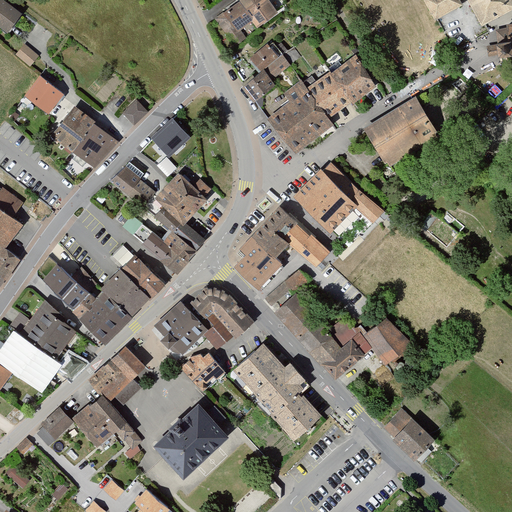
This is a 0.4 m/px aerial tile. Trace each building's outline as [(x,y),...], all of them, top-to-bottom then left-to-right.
[(0,0),(0,27),(8,33),(22,13),(1,0),(0,0)] [(280,12),(270,0),(236,0),(222,11),(237,30),(250,19),(257,29),(280,12)] [(461,0),(425,0),(436,20),(464,5),(461,0)] [(511,0),(470,0),(483,24),(511,7),(511,0)] [(289,63),(271,41),(249,59),(260,72),(243,87),(254,100),(275,84),(271,79),(289,63)] [(27,42),(17,52),(31,64),(40,54),(27,42)] [(292,102),(269,118),(295,155),(336,125),(331,118),(350,104),(353,108),(379,89),(357,58),(308,92),(302,83),(286,94),(292,102)] [(64,94),(40,75),(23,96),(46,115),(64,94)] [(419,97),(365,128),(388,168),(442,137),(419,97)] [(149,110),(137,98),(122,111),(134,124),(149,110)] [(95,121),(75,106),(52,136),(73,151),(93,125),(95,121)] [(114,141),(93,125),(73,151),(94,168),(114,141)] [(172,146),(157,133),(138,153),(153,167),(172,146)] [(168,174),(178,166),(168,155),(159,163),(168,174)] [(389,209),(331,158),(295,197),(332,230),(355,205),(376,223),(389,209)] [(150,187),(125,164),(110,182),(135,204),(150,187)] [(194,187),(177,173),(156,199),(164,206),(186,225),(207,200),(204,197),(212,188),(201,179),(194,187)] [(336,255),(281,205),(240,249),(247,256),(238,266),(260,287),(283,262),(277,256),(288,244),(319,273),(336,255)] [(205,240),(186,225),(164,206),(155,217),(169,229),(196,251),(205,240)] [(21,224),(0,207),(0,249),(1,250),(21,224)] [(196,251),(169,229),(160,240),(188,261),(196,251)] [(178,274),(188,261),(160,240),(151,233),(141,246),(178,274)] [(18,258),(3,248),(0,252),(0,276),(4,279),(18,258)] [(165,284),(134,255),(102,288),(132,318),(165,284)] [(98,283),(80,266),(70,276),(87,293),(97,284),(98,283)] [(296,272),(262,300),(273,313),(298,294),(308,286),(296,272)] [(106,344),(132,318),(102,288),(97,284),(87,293),(71,310),(106,344)] [(194,296),(188,302),(182,296),(153,323),(164,335),(161,339),(169,348),(173,343),(183,353),(204,334),(221,352),(255,320),(230,293),(218,288),(205,288),(194,296)] [(63,321),(66,316),(35,294),(10,329),(16,333),(56,360),(76,330),(63,321)] [(348,345),(298,294),(273,313),(337,382),(368,352),(385,370),(407,349),(377,317),(348,345)] [(56,360),(16,333),(6,346),(0,341),(0,358),(39,385),(56,360)] [(85,380),(99,393),(102,390),(112,401),(147,367),(124,343),(85,380)] [(226,371),(205,347),(183,366),(204,390),(226,371)] [(265,348),(234,374),(294,444),(325,418),(265,348)] [(84,363),(71,354),(61,370),(70,377),(84,363)] [(0,388),(12,372),(0,363),(0,388)] [(99,393),(71,419),(73,421),(97,446),(117,428),(133,446),(144,436),(112,401),(102,390),(99,393)] [(71,419),(57,403),(33,428),(51,444),(73,421),(71,419)] [(231,441),(196,405),(153,447),(188,483),(231,441)] [(435,439),(403,408),(381,430),(413,462),(435,439)] [(29,437),(18,445),(24,453),(35,444),(29,437)] [(28,476),(13,463),(6,471),(22,484),(28,476)] [(57,472),(44,484),(55,496),(68,485),(57,472)] [(269,474),(232,508),(235,511),(262,511),(280,496),(280,486),(269,474)] [(105,487),(117,498),(126,488),(114,478),(105,487)] [(173,511),(146,488),(135,501),(141,507),(137,511),(173,511)] [(95,499),(87,509),(90,511),(105,511),(108,509),(95,499)]
